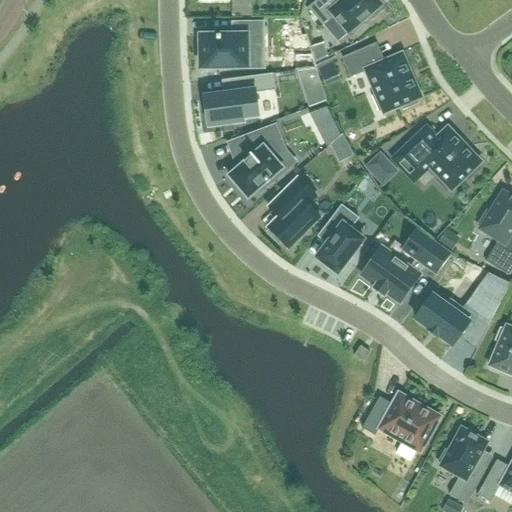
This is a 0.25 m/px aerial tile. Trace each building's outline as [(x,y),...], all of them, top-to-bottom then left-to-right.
[(381,6),(376,0),(317,0),(307,9),(323,27),(333,18),(348,35),(351,31),(354,35),(364,26),(361,23),(381,6)] [(200,37),(201,69),(246,68),(246,54),(260,53),(260,22),(235,22),(236,37),(200,37)] [(377,65),(370,47),(342,59),(350,78),(365,72),(375,95),(372,97),(378,113),(382,111),(384,115),(401,107),(403,111),(419,104),(417,100),(420,99),(401,55),(377,65)] [(313,59),(297,60),(297,72),(298,72),(316,69),(313,59)] [(298,72),(309,107),(326,101),(316,69),(298,72)] [(223,94),(203,97),(208,129),(244,124),(244,120),(259,118),(255,94),(275,91),(273,75),(230,81),(232,93),(223,94)] [(310,114),(326,147),(340,135),(327,108),(310,114)] [(236,171),(229,177),(247,199),(256,192),(265,184),(267,187),(281,175),(279,172),(282,170),(274,160),(281,154),(275,147),(281,142),(279,137),(280,137),(276,126),(233,142),(242,166),(236,171)] [(480,164),(447,129),(437,139),(426,127),(391,160),(414,184),(430,169),(439,178),(436,181),(446,191),(449,189),(451,191),(465,178),(468,181),(480,169),(477,166),(480,164)] [(335,157),(349,150),(342,137),(330,148),(335,157)] [(269,231),(267,234),(278,245),(281,242),(288,250),(320,219),(308,207),(316,198),(297,179),(278,198),(288,208),(267,229),(269,231)] [(511,198),(502,193),(490,213),(486,211),(478,224),(482,226),(479,230),(498,242),(485,262),(508,277),(511,270),(511,198)] [(341,206),(322,232),(331,239),(316,259),(338,275),(363,241),(350,231),(359,219),(341,206)] [(382,249),(362,276),(376,287),(374,289),(383,296),(385,293),(399,304),(402,300),(419,276),(417,274),(423,266),(436,275),(451,254),(428,238),(413,258),(416,260),(410,269),(382,249)] [(423,310),(415,321),(428,330),(430,331),(436,336),(438,338),(438,337),(452,347),(459,337),(462,333),(473,318),(487,328),(500,304),(478,288),(463,309),(450,300),(445,306),(432,296),(426,306),(425,305),(422,310),(423,310)] [(511,329),(506,327),(504,331),(500,329),(495,342),(499,343),(489,367),(511,377),(511,329)] [(363,362),(369,353),(360,347),(354,356),(363,362)] [(440,418),(398,395),(389,410),(376,403),(361,429),(375,437),(379,430),(402,443),(396,453),(411,462),(417,451),(420,453),(440,418)] [(477,462),(487,444),(461,429),(448,452),(445,450),(438,461),(442,463),(440,467),(458,478),(449,496),(466,505),(487,468),(477,462)] [(511,464),(507,474),(494,467),(477,496),(490,504),(500,486),(511,493),(511,464)]
